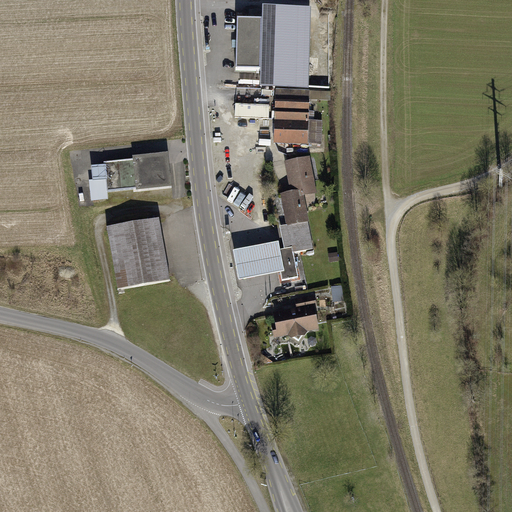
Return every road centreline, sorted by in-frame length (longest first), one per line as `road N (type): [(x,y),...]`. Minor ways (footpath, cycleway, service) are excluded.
road 1 (secondary): [(249,401),(209,236),(186,0)]
road 2 (track): [(394,208),(408,391),(439,511)]
road 3 (secondary): [(0,313),(115,343),(205,399),(249,401)]
road 4 (track): [(394,208),(386,191),(385,0)]
road 5 (track): [(264,511),(205,399)]
road 6 (track): [(511,165),(394,208)]
